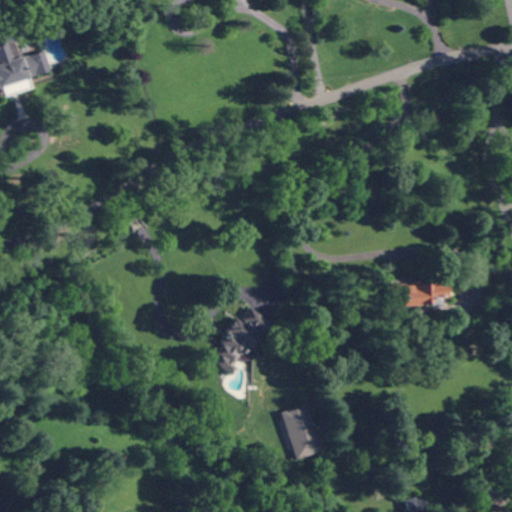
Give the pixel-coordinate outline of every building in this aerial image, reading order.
[(17,59),(35,53),(41,72),(24,77),(24,79),(22,80),(25,87),(0,95),(0,33),(18,28),(23,42),(13,45),(17,59)] [(432,124),(429,114),(439,111),(442,121),(432,124)] [(428,283),(446,283),(447,298),(436,298),(436,307),(424,307),(424,305),(397,305),(397,307),(386,307),(386,285),(405,285),(405,281),(428,281),(428,283)] [(267,324),(258,336),(254,333),(253,334),(256,337),(246,350),(241,346),(236,352),(238,353),(229,366),(233,369),(227,376),(211,364),(216,357),(211,354),(217,346),(213,343),(231,318),(236,322),(246,308),(267,324)] [(301,332),(301,324),(325,323),(326,331),(301,332)] [(298,355),(294,347),(300,344),(304,352),(298,355)] [(319,451),(306,403),(278,410),(291,458),(319,451)] [(408,451),(403,450),(401,445),(404,441),(409,442),(411,447),(408,451)] [(511,461),(500,464),(497,449),(511,445),(511,461)] [(473,503),(469,486),(492,480),(496,497),(473,503)] [(423,511),(403,511),(401,501),(411,498),(412,500),(420,498),(423,511)]
